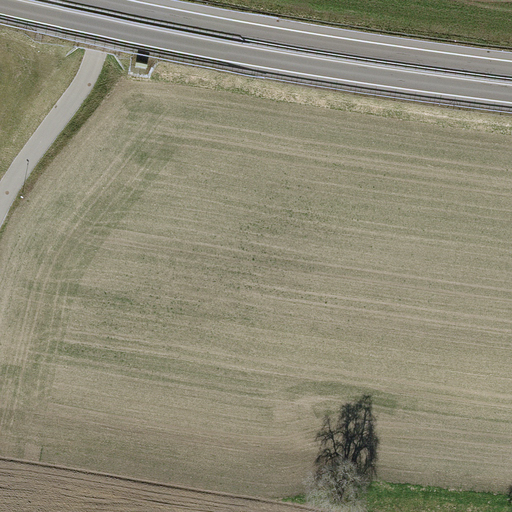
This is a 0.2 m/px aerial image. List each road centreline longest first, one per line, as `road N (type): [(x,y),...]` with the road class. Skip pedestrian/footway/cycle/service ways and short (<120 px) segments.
road 1 (trunk): [(0,5),(202,47),(511,94)]
road 2 (trunk): [(511,69),(91,0)]
road 3 (track): [(0,207),(82,85),(108,0)]
